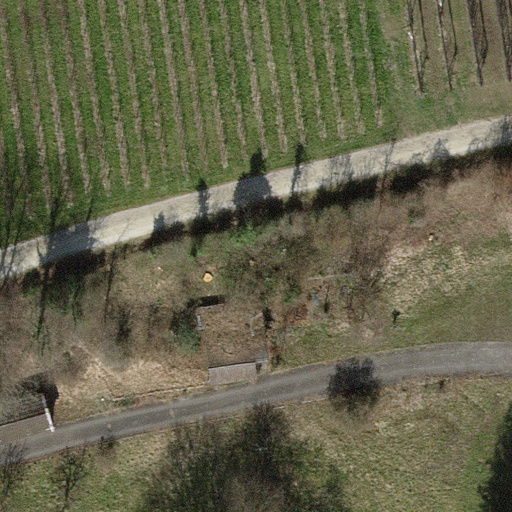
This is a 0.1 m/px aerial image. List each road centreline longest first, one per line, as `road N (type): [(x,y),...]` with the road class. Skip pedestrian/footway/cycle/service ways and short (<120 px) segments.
road 1 (track): [(0,267),(224,196),(511,128)]
road 2 (track): [(0,457),(370,372),(511,359)]
